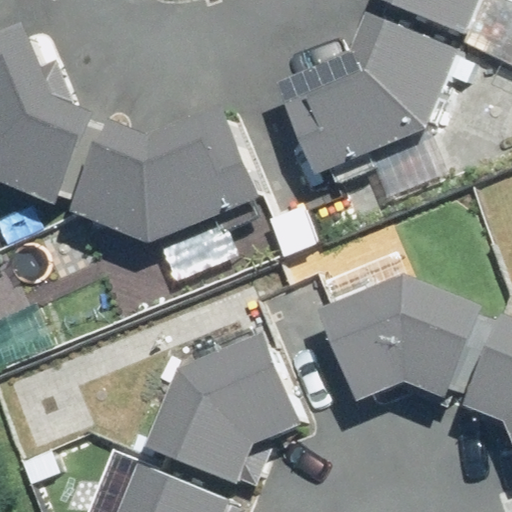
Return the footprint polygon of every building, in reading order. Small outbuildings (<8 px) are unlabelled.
[(511,31),(511,0),(413,0),(404,25),(501,62),(511,31)] [(374,68),(308,92),(341,180),(450,140),(480,65),(390,29),(374,68)] [(40,37),(0,53),(0,184),(81,218),(121,123),(67,101),(40,37)] [(175,144),(126,126),(90,223),(171,253),(282,209),(245,117),(175,144)] [(502,321),(421,290),(346,323),(386,413),(422,396),(467,413),(502,321)] [(287,343),(211,373),(176,452),(267,492),(286,449),(323,435),(287,343)] [(511,368),(490,419),(511,428),(511,368)] [(240,511),(165,480),(151,511),(240,511)]
